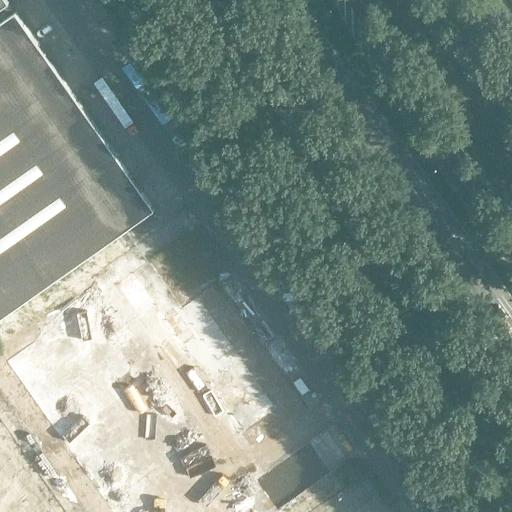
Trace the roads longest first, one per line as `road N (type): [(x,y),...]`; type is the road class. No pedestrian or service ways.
road 1 (unclassified): [(414,511),(59,0)]
road 2 (secondary): [(291,0),(387,167),(511,336)]
road 3 (secondary): [(511,249),(416,113),(353,0)]
